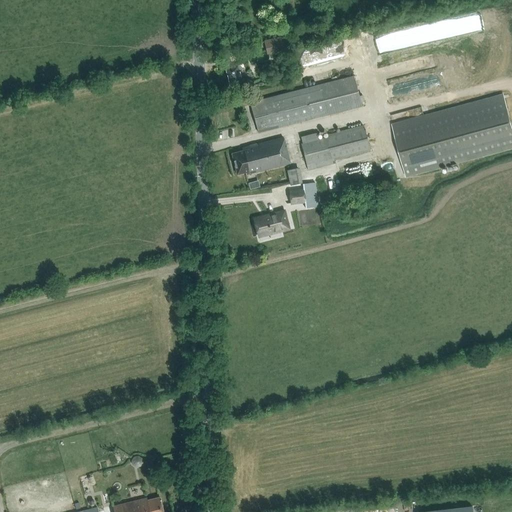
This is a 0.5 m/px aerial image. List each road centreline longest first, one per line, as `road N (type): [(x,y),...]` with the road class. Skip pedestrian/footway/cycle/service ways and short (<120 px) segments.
road 1 (tertiary): [(212,511),(198,0)]
road 2 (unknown): [(205,265),(0,311)]
